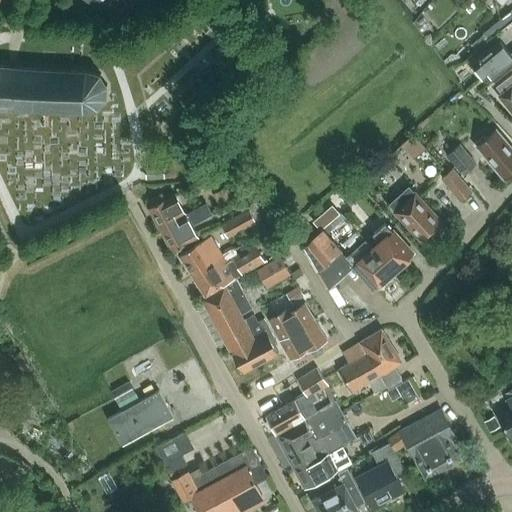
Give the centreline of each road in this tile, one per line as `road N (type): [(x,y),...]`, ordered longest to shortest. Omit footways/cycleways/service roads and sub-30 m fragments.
road 1 (residential): [(300,511),(131,202)]
road 2 (residential): [(505,479),(401,313)]
road 3 (residential): [(401,313),(511,192)]
road 4 (residential): [(401,313),(349,340),(313,280)]
